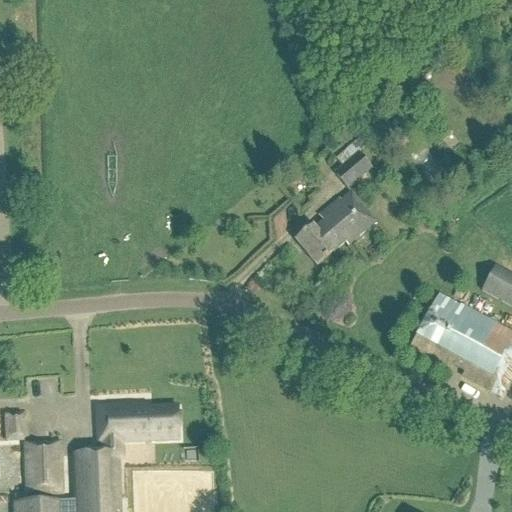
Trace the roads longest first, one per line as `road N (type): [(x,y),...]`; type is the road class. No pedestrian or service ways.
road 1 (unclassified): [(511,435),(251,310),(149,301),(9,313)]
road 2 (unclassified): [(9,313),(0,185)]
